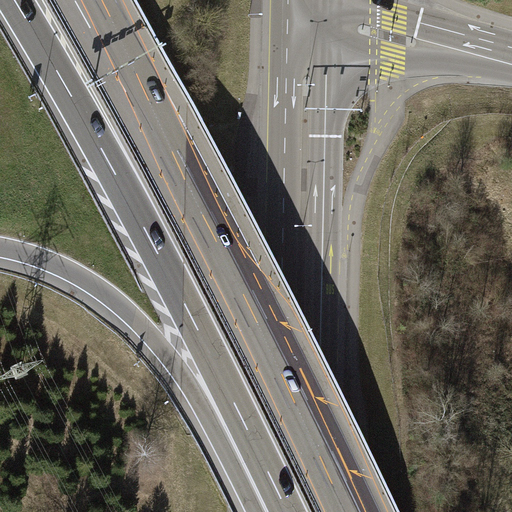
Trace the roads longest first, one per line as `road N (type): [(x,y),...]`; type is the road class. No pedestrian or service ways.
road 1 (motorway): [(350,511),(85,0)]
road 2 (motorway): [(14,0),(184,298),(285,507)]
road 3 (secondary): [(287,13),(276,511)]
road 4 (secondary): [(316,511),(328,14)]
road 5 (motorway): [(0,250),(69,272),(135,320),(285,507)]
road 6 (secondary): [(328,14),(511,59)]
